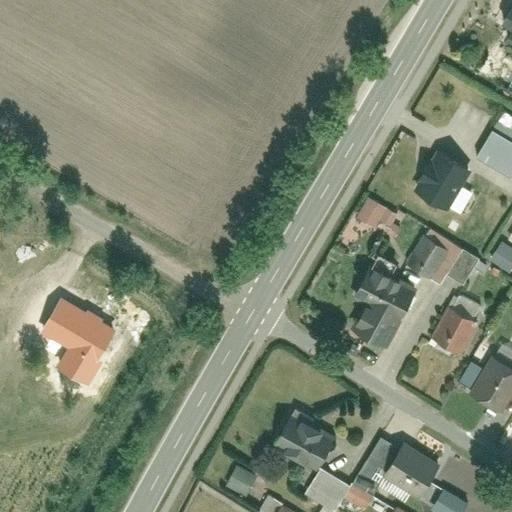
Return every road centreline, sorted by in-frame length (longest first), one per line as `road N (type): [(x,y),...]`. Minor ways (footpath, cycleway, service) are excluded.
road 1 (secondary): [(256,309),(440,0)]
road 2 (residential): [(511,463),(256,309)]
road 3 (unclassified): [(256,309),(0,164)]
road 4 (secondary): [(146,511),(256,309)]
